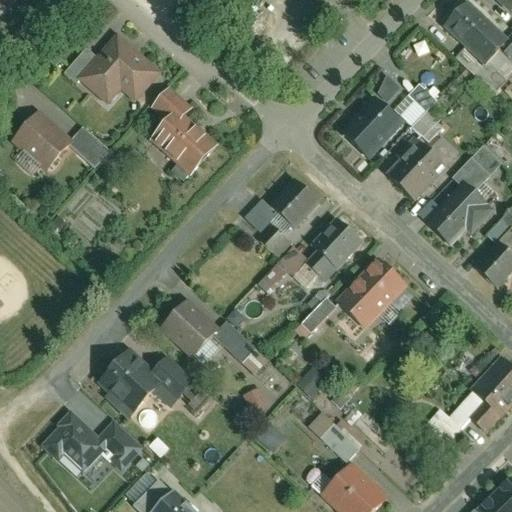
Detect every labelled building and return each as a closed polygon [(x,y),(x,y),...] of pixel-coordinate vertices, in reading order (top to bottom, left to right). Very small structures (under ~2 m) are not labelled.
[(0,0),(0,4),(8,11),(17,0),(0,0)] [(511,0),(492,0),(509,14),(511,10),(511,0)] [(498,50),(507,41),(466,3),(444,27),(485,64),(498,50)] [(511,34),(507,41),(498,50),(511,62),(511,34)] [(120,90),(136,104),(162,74),(116,35),(95,60),(76,82),(105,107),(120,90)] [(76,82),(95,60),(84,51),(62,76),(73,86),(76,82)] [(462,51),(454,60),(474,78),(482,69),(462,51)] [(173,116),(180,122),(190,111),(168,92),(151,111),(166,124),(173,116)] [(373,102),(341,137),(369,162),(401,127),(373,102)] [(398,119),(411,131),(425,116),(412,104),(398,119)] [(148,145),(190,180),(215,151),(180,122),(173,116),(166,124),(148,145)] [(411,131),(427,146),(441,131),(425,116),(411,131)] [(10,145),(44,175),(67,150),(64,148),(33,119),(10,145)] [(81,129),(64,148),(67,150),(92,172),(108,154),(81,129)] [(441,141),(426,157),(440,170),(455,154),(441,141)] [(410,203),(440,170),(426,157),(412,144),(397,160),(400,163),(385,180),(410,203)] [(482,150),(470,163),(488,179),(500,166),(482,150)] [(463,187),(472,196),(488,179),(470,163),(452,182),(461,190),(463,187)] [(56,216),(92,239),(108,214),(95,205),(96,202),(91,198),(97,188),(80,178),(56,216)] [(278,217),(293,231),(316,206),(293,184),(269,209),(278,217)] [(425,228),(448,249),(464,232),(469,237),(491,213),(472,196),(463,187),(461,190),(425,228)] [(278,217),(269,209),(262,203),(245,222),(261,236),(278,217)] [(487,238),(497,246),(511,230),(511,227),(504,220),(487,238)] [(306,267),(323,283),(360,245),(337,223),(311,250),(317,255),(306,267)] [(474,270),(496,291),(511,274),(511,260),(497,246),(474,270)] [(286,247),(252,286),(262,295),(280,274),(284,277),(300,260),(286,247)] [(334,306),(364,334),(405,290),(375,262),(334,306)] [(325,302),(300,328),(311,337),(335,312),(325,302)] [(188,306),(161,334),(190,361),(210,339),(217,332),(188,306)] [(224,324),(217,332),(210,339),(240,366),(254,351),(224,324)] [(159,389),(161,386),(151,377),(127,354),(99,384),(109,394),(104,400),(127,422),(159,389)] [(165,362),(151,377),(161,386),(159,389),(174,403),(190,386),(165,362)] [(468,425),(484,439),(511,407),(511,373),(501,363),(455,413),(468,425)] [(244,395),(252,414),(264,408),(256,389),(244,395)] [(96,439),(69,412),(37,444),(58,465),(63,460),(81,479),(103,457),(109,452),(96,439)] [(429,469),(468,425),(455,413),(449,421),(439,413),(406,450),(429,469)] [(112,422),(96,439),(109,452),(103,457),(121,473),(143,450),(112,422)] [(264,451),(278,442),(267,425),(252,434),(264,451)] [(320,443),(345,467),(358,453),(333,429),(320,443)] [(321,500),(334,511),(377,511),(387,502),(350,468),(321,500)] [(511,511),(511,484),(508,480),(475,511),(511,511)] [(184,511),(157,485),(131,510),(132,511),(184,511)]
